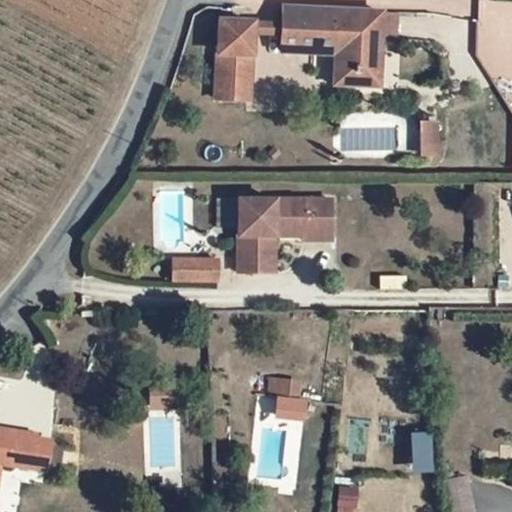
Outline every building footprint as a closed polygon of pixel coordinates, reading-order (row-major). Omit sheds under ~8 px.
[(386,0),(288,0),(289,8),(288,21),(288,39),(342,40),(341,54),(385,56),(386,0)] [(258,7),(224,6),(221,85),(255,87),(258,20),(258,7)] [(258,7),(258,20),(288,21),(289,8),(258,7)] [(385,56),(341,54),(341,70),(384,71),(385,56)] [(444,112),(430,112),(430,141),(443,140),(444,112)] [(340,187),(246,186),(246,259),(270,260),(271,222),(282,222),(310,222),(310,226),(339,226),(340,187)] [(271,222),(270,260),(281,260),(282,222),(271,222)] [(225,248),(179,248),(179,265),(225,266),(225,248)] [(148,387),(148,408),(174,408),(174,387),(148,387)] [(276,414),(308,417),(309,401),(277,398),(276,414)] [(49,431),(1,419),(0,423),(0,450),(12,454),(41,461),(49,431)] [(49,431),(41,461),(55,465),(62,434),(49,431)] [(0,505),(2,506),(12,454),(0,450),(0,505)] [(475,511),(468,464),(444,468),(449,511),(475,511)] [(337,485),(336,511),(356,511),(357,485),(337,485)]
